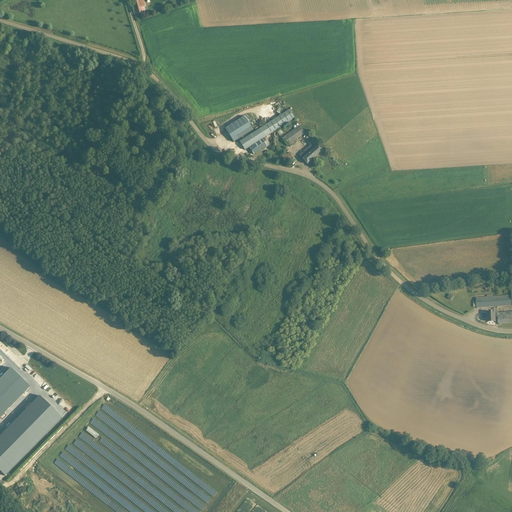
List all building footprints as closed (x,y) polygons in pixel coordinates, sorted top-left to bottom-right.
[(136,14),(143,12),(143,11),(146,11),(144,7),(145,7),(143,0),(132,0),(133,3),(136,14)] [(345,71),(351,67),(346,61),(341,65),(345,71)] [(248,148),(259,141),(295,118),(290,110),(238,142),(244,151),(248,148)] [(233,142),(253,130),(244,116),(225,128),(233,142)] [(287,146),(301,136),(305,133),(296,121),(291,124),(294,129),(282,138),(287,146)] [(263,149),(259,141),(248,148),(253,155),(263,149)] [(307,164),(323,151),(317,144),(313,148),(311,145),(299,155),(307,164)] [(511,295),(496,296),(497,306),(511,305),(511,288),(511,289),(511,295)] [(487,295),(487,297),(476,298),(477,308),(497,306),(496,296),(492,297),(492,295),(487,295)] [(499,323),(511,322),(511,314),(511,312),(498,313),(498,319),(498,323),(499,323)] [(488,318),(488,322),(495,321),(495,319),(498,319),(498,313),(495,313),(488,313),(485,313),(485,314),(483,314),(484,319),(488,318)] [(11,368),(0,378),(0,381),(8,390),(20,377),(11,368)] [(20,377),(8,390),(18,399),(30,387),(20,377)] [(0,398),(8,390),(0,381),(0,398)] [(8,390),(0,398),(0,414),(2,416),(11,406),(18,399),(8,390)] [(40,396),(25,410),(26,411),(29,415),(32,418),(36,421),(39,424),(42,427),(47,432),(62,417),(40,396)] [(25,410),(7,429),(8,430),(11,433),(15,436),(18,439),(21,443),(25,446),(30,451),(47,432),(42,427),(39,424),(36,421),(32,418),(29,415),(26,411),(25,410)] [(89,428),(87,430),(95,438),(98,435),(89,428)] [(7,429),(0,436),(0,457),(3,461),(7,464),(12,469),(30,451),(25,446),(21,443),(18,439),(15,436),(11,433),(8,430),(7,429)] [(0,471),(5,476),(12,469),(7,464),(3,461),(0,457),(0,471)]
